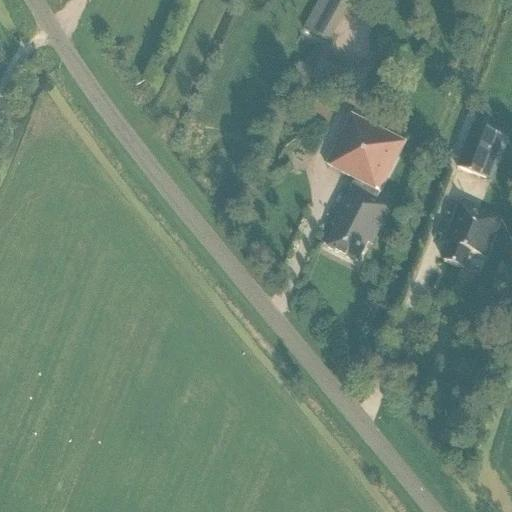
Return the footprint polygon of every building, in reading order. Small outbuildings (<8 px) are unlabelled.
[(338,25),(351,5),(343,0),(328,0),(319,13),(338,25)] [(338,59),(347,44),(318,26),(309,40),(338,59)] [(320,57),(315,69),(297,63),(293,74),(339,91),(347,68),(320,57)] [(376,200),(406,143),(352,116),(327,165),(355,180),(350,191),(350,190),(335,218),(336,218),(332,225),(336,227),(325,248),(358,264),(368,244),(371,246),(390,209),(380,204),(380,202),(376,200)] [(501,136),(473,126),(457,168),(485,178),(501,136)] [(486,259),(501,220),(460,204),(445,243),(451,246),(445,263),(464,270),(471,253),(486,259)] [(384,257),(387,251),(379,247),(375,253),(384,257)]
